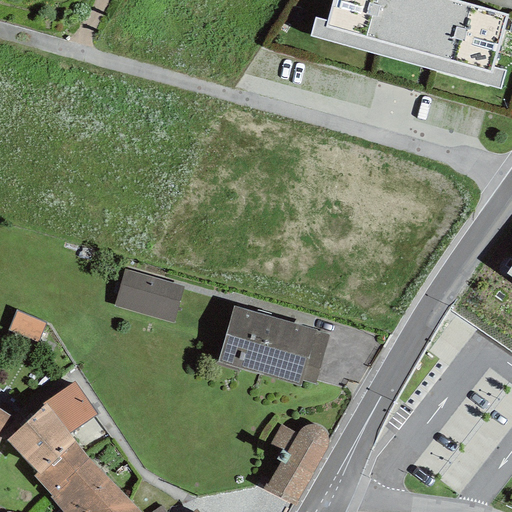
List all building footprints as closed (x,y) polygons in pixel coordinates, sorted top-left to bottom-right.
[(407,64),(426,0),(331,0),(326,21),(314,17),(309,35),(407,64)] [(459,0),(426,0),(407,64),(502,90),(507,70),(494,66),(509,14),(459,0)] [(446,105),(442,120),(469,127),(473,113),(446,105)] [(124,270),(114,306),(173,322),(183,287),(124,270)] [(217,363),(300,386),(302,379),(315,383),(328,335),(233,306),(217,363)] [(41,329),(16,318),(9,335),(34,346),(41,329)] [(69,434),(97,414),(74,382),(42,404),(43,406),(46,404),(69,434)] [(40,475),(75,441),(69,434),(46,404),(43,406),(6,440),(38,472),(40,475)] [(0,429),(10,415),(0,409),(0,429)] [(269,483),(296,499),(314,468),(312,467),(327,441),(326,432),(320,425),(311,424),(304,428),(289,454),(287,453),(269,483)] [(139,511),(89,460),(75,441),(40,475),(38,472),(33,476),(51,496),(49,498),(61,511),(139,511)]
